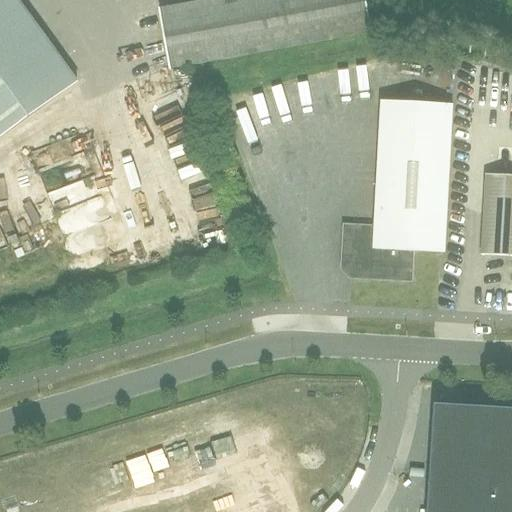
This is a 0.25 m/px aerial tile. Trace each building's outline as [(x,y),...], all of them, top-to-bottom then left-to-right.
[(0,0),(0,138),(78,82),(18,0),(0,0)] [(365,0),(204,0),(159,8),(171,70),(372,32),(365,0)] [(239,95),(247,117),(257,114),(249,92),(239,95)] [(453,106),(381,102),(374,228),(344,226),(342,267),(352,279),(411,282),(413,252),(445,253),(453,106)] [(155,104),(155,116),(181,115),(180,103),(155,104)] [(73,156),(42,163),(53,204),(90,195),(84,172),(98,168),(94,150),(117,145),(113,129),(69,140),(73,156)] [(202,181),(202,166),(178,167),(178,182),(202,181)] [(481,256),(511,257),(511,177),(485,176),(481,256)] [(511,410),(434,405),(432,446),(511,450),(511,410)] [(511,490),(511,450),(432,446),(429,486),(511,490)] [(511,511),(511,490),(429,486),(427,511),(511,511)]
